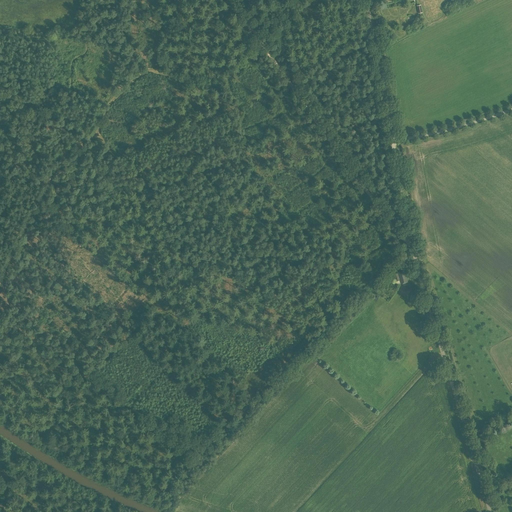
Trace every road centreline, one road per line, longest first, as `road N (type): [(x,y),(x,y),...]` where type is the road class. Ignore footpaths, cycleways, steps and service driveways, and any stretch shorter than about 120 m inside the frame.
road 1 (unclassified): [(490,511),(416,253),(363,0)]
road 2 (track): [(260,42),(217,83),(152,73),(131,82),(53,174),(0,281)]
road 3 (track): [(416,253),(228,0)]
road 4 (track): [(102,124),(119,172),(173,251),(294,313)]
